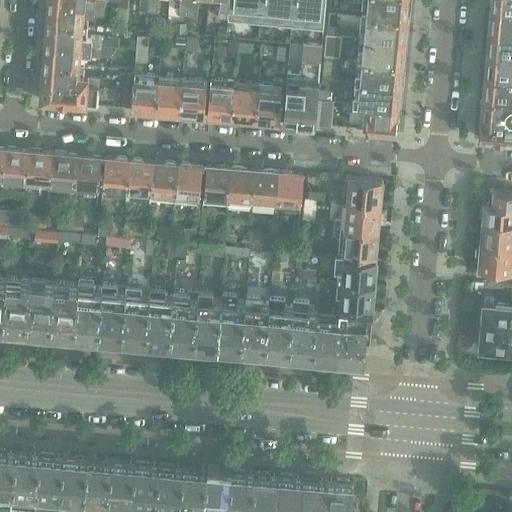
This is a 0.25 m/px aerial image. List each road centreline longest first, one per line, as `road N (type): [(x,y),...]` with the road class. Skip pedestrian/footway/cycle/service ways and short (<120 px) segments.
road 1 (residential): [(10,122),(436,160)]
road 2 (secondary): [(415,404),(0,372)]
road 3 (secondary): [(0,397),(412,434)]
road 4 (residential): [(415,404),(436,160)]
road 5 (residential): [(436,160),(450,0)]
road 6 (residential): [(10,122),(23,0)]
